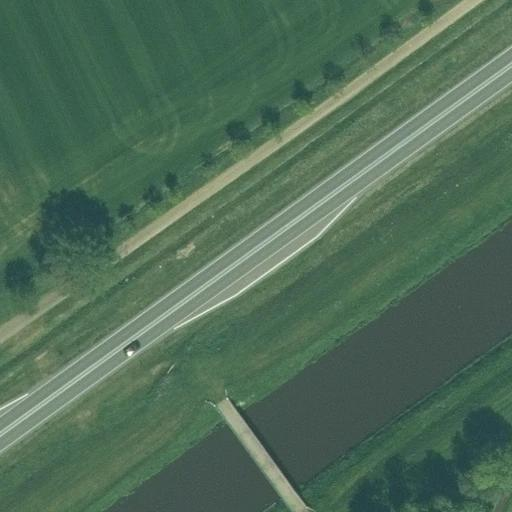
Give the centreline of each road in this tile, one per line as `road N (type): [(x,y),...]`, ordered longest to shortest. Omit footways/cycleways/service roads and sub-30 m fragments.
road 1 (trunk): [(0,434),(511,64)]
road 2 (unclassified): [(0,334),(470,0)]
road 3 (unclassified): [(299,511),(220,402)]
